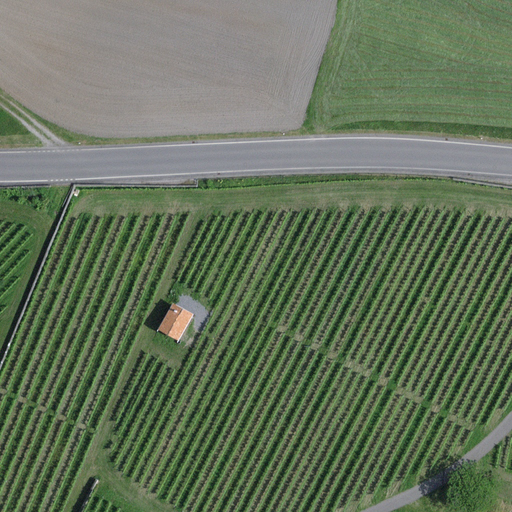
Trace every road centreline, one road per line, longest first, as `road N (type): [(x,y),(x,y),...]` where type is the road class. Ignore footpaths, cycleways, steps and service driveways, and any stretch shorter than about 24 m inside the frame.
road 1 (tertiary): [(511,163),(371,154),(0,168)]
road 2 (track): [(511,419),(436,489),(381,511)]
